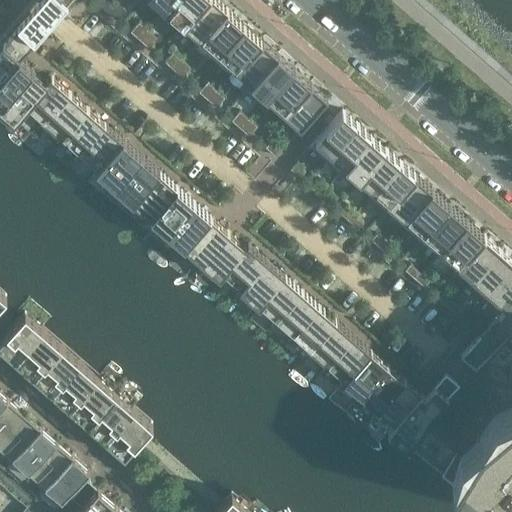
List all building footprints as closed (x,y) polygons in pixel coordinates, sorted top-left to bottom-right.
[(38,0),(35,3),(3,40),(19,54),(18,54),(19,55),(52,18),(67,0),(38,0)] [(104,8),(111,0),(100,0),(98,3),(104,8)] [(110,14),(119,4),(114,0),(111,0),(104,8),(107,11),(110,14)] [(183,23),(202,0),(172,0),(166,8),(183,23)] [(200,38),(227,7),(218,0),(202,0),(183,23),(200,38)] [(125,9),(119,4),(110,14),(116,19),(125,9)] [(217,53),(244,22),(227,7),(200,38),(217,53)] [(136,36),(144,26),(138,21),(130,30),(136,36)] [(234,68),(261,38),(244,22),(217,53),(234,68)] [(142,41),(151,31),(144,26),(136,36),(139,39),(142,41)] [(157,37),(151,31),(142,41),(148,47),(157,37)] [(250,82),(277,52),(261,38),(234,68),(250,82)] [(0,75),(18,54),(19,54),(3,40),(0,43),(0,75)] [(170,66),(179,56),(173,51),(164,61),(170,66)] [(267,97),(294,66),(277,52),(250,82),(244,89),(261,104),(267,97)] [(0,105),(33,68),(19,55),(18,54),(0,75),(0,105)] [(176,71),(185,61),(179,56),(170,66),(173,69),(176,71)] [(191,67),(185,61),(176,71),(182,77),(191,67)] [(283,111),(310,80),(294,66),(267,97),(283,111)] [(26,107),(48,81),(46,79),(33,68),(0,105),(0,109),(13,121),(15,119),(26,107)] [(42,121),(69,91),(50,74),(46,79),(48,81),(26,107),(42,121)] [(300,126),(327,95),(310,80),(283,111),(300,126)] [(204,96),(213,86),(207,81),(198,91),(204,96)] [(210,101),(219,91),(213,86),(204,96),(207,99),(210,101)] [(61,137),(87,106),(69,91),(42,121),(61,137)] [(225,97),(219,91),(210,101),(216,107),(225,97)] [(79,153),(105,122),(87,106),(61,137),(79,153)] [(335,116),(309,146),(310,147),(324,159),(357,122),(343,109),(342,108),(335,116)] [(237,125),(245,115),(239,109),(231,119),(237,125)] [(243,130),(252,120),(245,115),(237,125),(240,127),(243,130)] [(258,125),(252,120),(243,130),(249,135),(258,125)] [(97,169),(123,138),(105,122),(79,153),(97,169)] [(357,122),(324,159),(339,172),(372,135),(357,122)] [(372,135),(339,172),(353,185),(359,178),(386,147),(372,135)] [(115,185),(142,154),(123,138),(97,169),(115,185)] [(275,155),(281,148),(270,139),(265,146),(275,155)] [(386,147),(359,178),(373,190),(374,191),(400,160),(386,147)] [(133,201),(160,170),(142,154),(115,185),(133,201)] [(373,190),(367,197),(383,211),(389,204),(388,203),(415,173),(401,160),(400,160),(374,191),(373,190)] [(305,170),(295,161),(289,168),(300,177),(305,170)] [(150,216),(177,185),(160,170),(133,201),(150,216)] [(415,173),(388,203),(389,204),(405,218),(432,188),(415,173)] [(325,188),(315,179),(309,186),(319,194),(325,188)] [(167,231),(194,200),(177,185),(150,216),(167,231)] [(335,196),(325,188),(319,194),(329,203),(335,196)] [(432,188),(405,218),(422,233),(449,203),(432,188)] [(184,246),(211,215),(210,214),(194,200),(167,231),(184,246)] [(449,203),(422,233),(439,248),(466,218),(449,203)] [(354,213),(344,204),(338,211),(348,220),(354,213)] [(364,222),(354,213),(348,220),(358,228),(364,222)] [(228,230),(211,215),(184,246),(201,261),(228,230)] [(466,218),(439,248),(456,263),(483,233),(466,218)] [(222,273),(246,245),(245,245),(228,230),(201,261),(219,277),(222,273)] [(386,241),(376,232),(370,239),(380,247),(386,241)] [(483,233),(456,263),(472,277),(473,278),(499,247),(484,233),(483,233)] [(240,289),(267,258),(248,241),(245,245),(246,245),(222,273),(240,289)] [(396,249),(386,241),(380,247),(390,256),(396,249)] [(472,277),(466,284),(483,299),(511,265),(511,257),(500,247),(499,247),(473,278),(472,277)] [(258,304),(285,274),(267,258),(240,289),(258,304)] [(420,271),(410,262),(404,269),(414,277),(420,271)] [(511,265),(483,299),(498,312),(504,304),(506,306),(511,298),(511,265)] [(430,279),(420,271),(414,277),(424,286),(430,279)] [(275,320),(302,289),(285,274),(258,304),(275,320)] [(292,335),(319,304),(302,289),(275,320),(292,335)] [(453,300),(443,291),(438,298),(447,307),(453,300)] [(479,334),(460,355),(462,356),(468,362),(475,368),(482,362),(511,330),(511,298),(506,306),(504,304),(498,312),(485,328),(479,334)] [(463,309),(453,300),(447,307),(457,315),(463,309)] [(309,350),(336,319),(319,304),(292,335),(309,350)] [(0,346),(15,359),(44,327),(25,310),(0,338),(0,346)] [(326,365),(353,334),(336,319),(309,350),(326,365)] [(471,322),(469,325),(479,334),(485,328),(474,319),(471,322)] [(33,375),(62,343),(44,327),(15,359),(33,375)] [(344,380),(371,349),(353,334),(326,365),(344,380)] [(51,391),(80,359),(62,343),(33,375),(51,391)] [(361,395),(388,364),(371,349),(344,380),(361,395)] [(69,407),(98,374),(80,359),(51,391),(69,407)] [(378,410),(405,379),(388,364),(361,395),(378,410)] [(455,390),(459,385),(445,372),(441,377),(455,390)] [(87,423),(116,390),(98,374),(69,407),(87,423)] [(449,395),(455,390),(441,377),(436,383),(449,395)] [(395,425),(422,394),(405,379),(378,410),(394,424),(395,425)] [(431,414),(449,395),(436,383),(424,396),(422,394),(395,425),(394,424),(387,431),(407,448),(431,414)] [(105,439),(134,406),(116,390),(87,423),(105,439)] [(0,438),(24,411),(8,397),(0,405),(0,438)] [(124,455),(153,423),(134,406),(105,439),(124,455)] [(503,511),(511,505),(511,409),(480,436),(452,482),(486,511),(503,511)] [(0,447),(12,458),(40,425),(24,411),(0,438),(0,447)] [(28,472),(56,440),(40,425),(12,458),(28,472)] [(44,487),(73,454),(56,440),(28,472),(44,487)] [(61,502),(84,475),(90,469),(73,454),(44,487),(61,502)] [(108,511),(116,504),(97,487),(75,511),(108,511)] [(246,511),(250,508),(231,492),(213,511),(246,511)]
